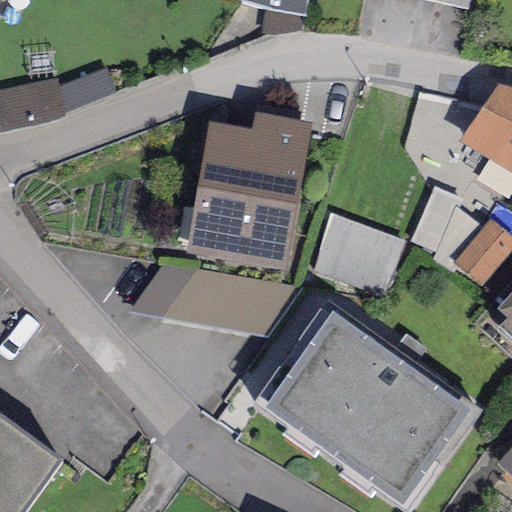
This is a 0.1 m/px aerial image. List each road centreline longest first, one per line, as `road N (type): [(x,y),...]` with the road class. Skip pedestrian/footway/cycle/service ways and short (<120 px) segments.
road 1 (residential): [(511,82),(412,60),(303,53),(238,71),(0,167)]
road 2 (residential): [(0,230),(189,437),(310,511)]
